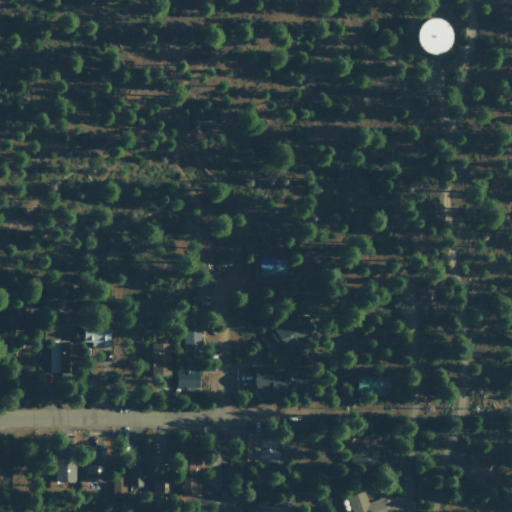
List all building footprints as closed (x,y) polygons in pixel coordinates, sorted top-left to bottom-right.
[(412,38),(415,28),(423,22),(433,21),(442,25),(447,34),(446,44),(441,52),(431,56),(422,54),(414,47),(412,38)] [(285,275),(285,258),(258,258),(259,275),(285,275)] [(259,334),(267,353),(283,346),(284,349),(311,338),(301,316),(259,334)] [(90,346),(108,346),(109,324),(83,323),(82,341),(90,342),(90,346)] [(182,354),(199,355),(200,326),(182,326),(182,354)] [(73,341),(48,341),(49,370),(74,369),(73,341)] [(168,342),(150,343),(151,375),(169,374),(168,342)] [(175,387),(184,387),(184,389),(197,389),(198,363),(180,363),(180,372),(175,372),(175,387)] [(253,393),(288,393),(288,373),(253,372),(253,393)] [(356,394),(388,395),(388,376),(357,376),(356,394)] [(279,460),(278,452),(275,452),(274,433),(245,434),(246,461),(279,460)] [(368,471),(378,456),(359,442),(349,457),(368,471)] [(180,496),(198,495),(197,444),(180,444),(180,496)] [(84,480),(104,481),(105,446),(85,446),(84,480)] [(55,482),(74,482),(74,448),(54,448),(55,482)] [(0,480),(9,481),(10,452),(0,452),(0,480)] [(128,484),(143,483),(142,457),(128,458),(128,484)] [(124,498),(125,471),(112,470),(112,498),(124,498)] [(170,480),(152,480),(153,504),(164,504),(163,496),(171,496),(170,480)] [(346,496),(350,511),(383,511),(379,498),(366,502),(363,491),(346,496)] [(285,511),(286,498),(257,498),(256,511),(285,511)]
